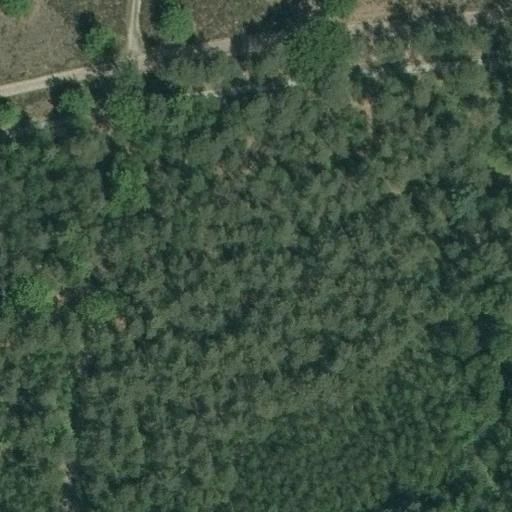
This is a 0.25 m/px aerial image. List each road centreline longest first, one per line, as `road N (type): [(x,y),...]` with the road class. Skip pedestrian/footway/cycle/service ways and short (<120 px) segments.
road 1 (track): [(59,511),(118,108),(134,61),(136,0)]
road 2 (track): [(511,18),(236,43),(0,94)]
